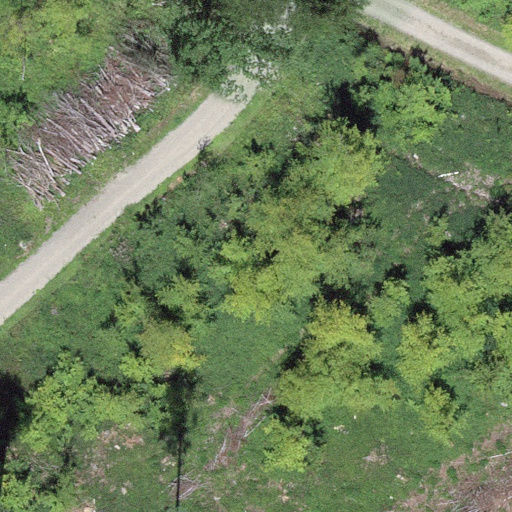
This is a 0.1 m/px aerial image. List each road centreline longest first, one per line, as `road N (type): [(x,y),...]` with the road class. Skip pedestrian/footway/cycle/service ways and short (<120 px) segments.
road 1 (track): [(0,310),(164,169),(260,73),(290,0)]
road 2 (track): [(511,65),(371,0)]
